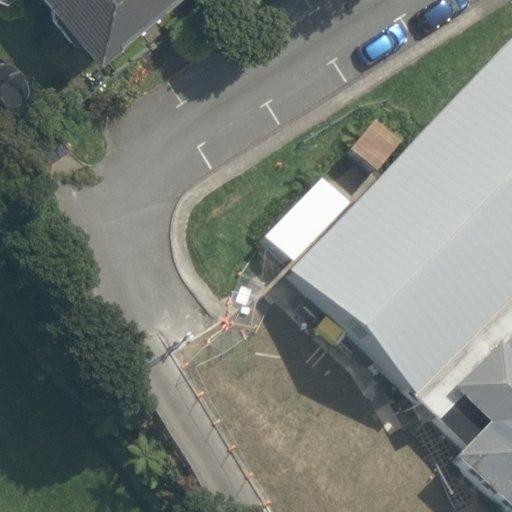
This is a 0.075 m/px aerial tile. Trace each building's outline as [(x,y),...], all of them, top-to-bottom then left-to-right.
[(0,0),(0,7),(7,0),(17,0),(88,75),(166,0),(0,0)] [(487,348),(511,324),(511,31),(271,272),(449,447),(472,424),(436,389),(481,343),(487,348)] [(265,289),(164,349),(232,458),(344,392),(300,322),(265,289)] [(436,459),(490,511),(511,511),(511,324),(487,348),(481,343),(436,389),(472,424),(449,447),(436,459)] [(453,511),(455,511),(397,405),(258,480),(267,497),(256,502),(260,511),(453,511)]
